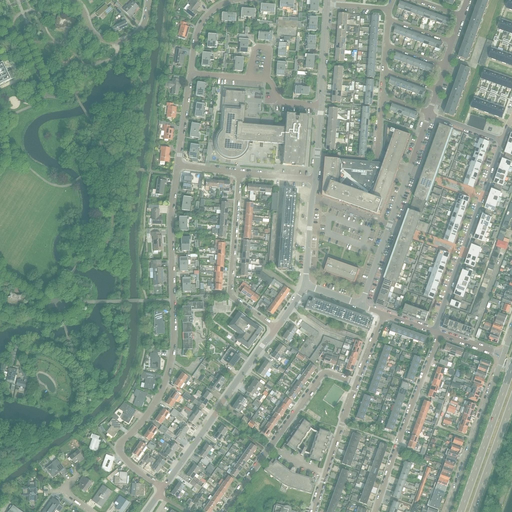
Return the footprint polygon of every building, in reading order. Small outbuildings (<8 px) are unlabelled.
[(190,0),(188,3),(191,5),(185,11),(193,18),(198,12),(195,10),(200,4),(195,0),(190,0)] [(476,9),(474,14),(483,17),(485,12),(486,7),(488,2),(481,0),(478,0),(477,4),(476,9)] [(133,11),(138,6),(132,1),(126,7),(127,8),(124,11),(130,16),(134,12),(133,11)] [(398,8),(405,10),(407,4),(400,1),(398,8)] [(407,4),(405,10),(411,12),(413,6),(407,4)] [(108,8),(105,5),(100,9),(99,9),(99,10),(96,13),(99,16),(103,13),(106,16),(114,8),(111,5),(108,8)] [(117,6),(118,8),(116,10),(122,16),(124,14),(119,9),(119,8),(117,6)] [(413,6),(411,12),(417,15),(419,8),(413,6)] [(419,8),(417,15),(423,17),(426,10),(419,8)] [(426,10),(423,17),(430,19),(432,13),(426,10)] [(432,13),(430,19),(436,21),(438,15),(432,13)] [(471,23),(469,28),(478,31),(479,26),(481,22),(483,17),(474,14),(472,18),(471,23)] [(438,15),(436,21),(442,24),(445,17),(438,15)] [(73,28),(75,19),(58,16),(56,25),(73,28)] [(122,29),(128,26),(125,21),(126,21),(124,17),(121,18),(122,22),(112,27),(114,31),(117,29),(118,31),(118,30),(119,31),(122,30),(122,29)] [(445,17),(442,24),(449,26),(451,20),(445,17)] [(502,20),(499,29),(504,31),(507,22),(502,20)] [(181,25),(178,35),(179,36),(178,38),(185,40),(185,37),(186,38),(189,27),(185,26),(186,23),(180,22),(180,24),(181,25)] [(394,33),(400,35),(402,29),(396,26),(394,33)] [(465,38),(464,43),(473,46),(474,41),(476,36),(478,31),(469,28),(467,33),(465,38)] [(402,29),(400,35),(406,37),(408,31),(402,29)] [(408,31),(406,37),(411,39),(414,33),(408,31)] [(414,33),(411,39),(417,41),(419,35),(414,33)] [(419,35),(417,41),(423,43),(425,37),(419,35)] [(92,42),(86,36),(85,36),(80,42),(80,43),(86,48),(87,48),(92,43),(92,42)] [(425,37),(423,43),(429,45),(431,39),(425,37)] [(431,39),(429,45),(434,47),(437,41),(431,39)] [(437,41),(434,47),(440,49),(443,43),(437,41)] [(460,52),(458,57),(467,60),(469,55),(471,51),(473,46),(464,43),(462,47),(460,52)] [(145,49),(137,44),(132,53),(140,58),(145,49)] [(492,48),(489,57),(494,59),(497,50),(492,48)] [(182,64),(184,55),(181,55),(181,50),(177,49),(175,63),(178,64),(178,66),(182,67),(182,64)] [(497,50),(494,59),(499,61),(502,52),(497,50)] [(502,52),(499,61),(504,63),(507,54),(502,52)] [(394,59),(401,61),(403,55),(396,53),(394,59)] [(403,55),(401,61),(407,64),(409,57),(403,55)] [(409,57),(407,64),(413,66),(415,59),(409,57)] [(415,59),(413,66),(419,68),(422,62),(415,59)] [(422,62),(419,68),(426,70),(428,64),(422,62)] [(10,80),(15,77),(12,70),(8,72),(7,70),(6,70),(2,63),(0,63),(0,84),(10,80)] [(428,64),(426,70),(432,73),(434,66),(428,64)] [(458,77),(456,82),(465,85),(467,80),(469,75),(471,69),(462,66),(460,72),(458,77)] [(64,69),(56,68),(54,77),(62,79),(64,69)] [(484,69),(481,78),(486,80),(490,71),(484,69)] [(490,71),(486,80),(491,82),(495,73),(490,71)] [(495,73),(491,82),(497,84),(500,75),(495,73)] [(500,75),(497,84),(502,86),(505,77),(500,75)] [(389,84),(395,86),(397,79),(391,77),(389,84)] [(505,77),(502,86),(507,88),(510,79),(505,77)] [(165,87),(168,87),(172,88),(172,94),(177,95),(179,86),(180,83),(179,83),(179,79),(172,79),(172,82),(166,81),(165,87)] [(397,79),(395,86),(400,88),(403,81),(397,79)] [(403,81),(400,88),(406,90),(409,83),(403,81)] [(452,92),(451,98),(460,101),(461,96),(463,90),(465,85),(456,82),(454,87),(452,92)] [(409,83),(406,90),(412,92),(414,85),(409,83)] [(414,85),(412,92),(418,94),(420,88),(414,85)] [(420,88),(418,94),(424,96),(426,90),(420,88)] [(204,90),(197,89),(196,96),(204,97),(205,94),(203,94),(204,90)] [(223,158),(226,159),(229,160),(232,160),(234,160),(237,159),(240,158),(242,157),(244,155),(246,153),(247,150),(248,149),(247,149),(247,146),(249,147),(249,145),(249,144),(252,144),(252,142),(267,143),(267,140),(269,140),(269,142),(284,144),(282,165),(300,166),(303,166),(303,164),(304,164),(306,129),(306,127),(307,127),(307,118),(286,116),(285,128),(243,124),(246,92),(223,90),(220,129),(217,132),(215,135),(214,138),(214,142),(214,145),(215,147),(216,150),(217,152),(219,155),(221,156),(223,158)] [(447,108),(445,114),(454,117),(456,111),(458,106),(460,101),(451,98),(449,103),(447,108)] [(474,98),(471,107),(476,109),(479,100),(474,98)] [(479,100),(476,109),(481,111),(485,101),(479,100)] [(485,101),(481,111),(486,112),(490,103),(485,101)] [(175,118),(176,108),(172,107),(173,104),(167,103),(166,106),(168,106),(166,117),(175,118)] [(490,103),(486,112),(491,114),(495,105),(490,103)] [(390,110),(397,113),(399,106),(392,104),(390,110)] [(495,105),(491,114),(497,116),(500,107),(495,105)] [(399,106),(397,113),(403,115),(405,109),(399,106)] [(500,107),(497,116),(502,118),(505,109),(500,107)] [(405,109),(403,115),(409,117),(411,111),(405,109)] [(203,111),(196,110),(195,117),(203,118),(204,115),(202,115),(203,111)] [(411,111),(409,117),(415,120),(418,113),(411,111)] [(399,165),(402,156),(410,135),(404,133),(405,131),(385,124),(383,152),(389,154),(386,161),(385,165),(379,162),(338,159),(326,158),(322,197),(381,217),(399,165)] [(440,124),(423,170),(427,172),(426,175),(435,178),(452,129),(440,124)] [(161,135),(164,136),(163,139),(172,140),(173,129),(169,129),(170,126),(164,125),(163,128),(165,128),(164,131),(161,131),(161,135)] [(74,138),(80,148),(90,141),(82,129),(78,132),(79,135),(74,138)] [(198,131),(191,130),(190,137),(199,138),(199,135),(198,135),(198,131)] [(480,138),(478,143),(487,147),(489,142),(480,138)] [(161,150),(159,165),(164,165),(164,162),(169,162),(169,158),(168,158),(170,148),(161,147),(160,150),(161,150)] [(190,151),(189,158),(193,158),(192,162),(197,162),(198,156),(197,156),(197,152),(190,151)] [(502,159),(501,164),(510,167),(511,162),(511,160),(511,158),(506,157),(505,159),(502,159)] [(501,164),(499,168),(508,172),(510,167),(501,164)] [(499,168),(497,173),(506,176),(508,172),(499,168)] [(497,173),(496,178),(505,181),(506,176),(497,173)] [(421,177),(414,197),(426,201),(433,181),(421,177)] [(496,184),(495,187),(502,189),(503,186),(505,181),(496,178),(494,183),(496,184)] [(153,189),(152,194),(162,195),(164,183),(166,183),(167,180),(157,179),(156,190),(153,189)] [(475,183),(465,179),(463,184),(473,187),(475,183)] [(191,184),(184,183),(183,190),(191,191),(192,188),(190,188),(191,184)] [(250,195),(250,197),(255,198),(255,195),(253,195),(253,191),(254,185),(248,184),(247,191),(251,191),(251,192),(250,192),(250,195)] [(285,188),(279,268),(286,269),(286,270),(293,271),(293,272),(293,270),(293,269),(292,268),(292,267),(292,266),(290,265),(289,265),(292,227),(293,227),(296,193),(295,193),(295,192),(294,191),(294,190),(294,189),(294,188),(290,187),(290,189),(285,188)] [(492,189),(490,194),(499,197),(501,192),(502,189),(495,187),(494,190),(492,189)] [(460,194),(458,199),(468,202),(469,197),(460,194)] [(490,194),(488,199),(497,202),(499,197),(490,194)] [(414,197),(412,203),(424,208),(426,201),(414,197)] [(214,204),(214,207),(228,208),(228,202),(227,202),(227,200),(220,199),(220,202),(221,202),(221,205),(214,204)] [(488,199),(486,203),(495,207),(497,202),(488,199)] [(190,204),(183,203),(182,210),(190,211),(191,208),(190,208),(190,204)] [(412,203),(409,210),(422,214),(424,208),(412,203)] [(495,207),(486,203),(485,208),(487,209),(486,212),(493,215),(496,216),(497,213),(494,211),(495,207)] [(152,205),(152,224),(162,224),(162,217),(159,217),(159,206),(152,205)] [(409,210),(385,278),(397,283),(416,230),(419,221),(422,214),(409,210)] [(483,214),(481,219),(490,222),(492,217),(493,215),(486,212),(485,215),(483,214)] [(273,213),(269,262),(273,265),(277,213),(273,213)] [(511,218),(506,216),(502,228),(507,230),(511,231),(511,218)] [(481,219),(479,224),(488,227),(490,222),(481,219)] [(419,221),(416,230),(426,234),(430,224),(419,221)] [(479,224),(477,229),(487,232),(488,227),(479,224)] [(477,229),(476,234),(485,237),(487,232),(477,229)] [(154,251),(162,251),(162,235),(160,235),(160,232),(151,232),(151,236),(153,236),(154,251)] [(477,240),(476,243),(482,245),(483,242),(485,237),(476,234),(474,239),(477,240)] [(73,235),(72,244),(84,246),(84,236),(73,235)] [(455,238),(445,235),(444,240),(453,243),(455,238)] [(211,248),(218,249),(225,249),(225,243),(223,243),(224,240),(216,240),(215,248),(211,248)] [(498,240),(496,246),(501,248),(503,249),(506,243),(498,240)] [(472,244),(470,249),(479,253),(481,248),(482,245),(476,243),(475,245),(472,244)] [(496,246),(492,256),(498,258),(501,248),(496,246)] [(470,249),(468,254),(478,258),(479,253),(470,249)] [(440,250),(438,255),(448,258),(449,253),(440,250)] [(468,254),(467,259),(476,262),(478,258),(468,254)] [(359,269),(331,259),(329,258),(327,264),(324,271),(355,282),(357,275),(357,274),(359,269)] [(468,265),(467,268),(473,270),(474,267),(476,262),(467,259),(465,264),(468,265)] [(151,260),(151,264),(151,268),(153,268),(153,285),(163,285),(163,267),(161,267),(161,264),(153,264),(153,260),(151,260)] [(463,270),(461,275),(470,278),(473,279),(476,271),(473,270),(467,268),(466,271),(463,270)] [(461,275),(459,280),(468,283),(470,278),(461,275)] [(424,280),(429,282),(438,285),(440,281),(430,277),(426,276),(424,280)] [(382,283),(383,284),(391,286),(394,288),(396,283),(397,283),(385,278),(384,281),(383,281),(382,283)] [(273,280),(270,284),(273,285),(275,283),(283,289),(281,291),(286,295),(290,290),(274,279),(273,280)] [(501,283),(504,284),(511,287),(511,281),(505,279),(511,281),(510,283),(503,281),(503,282),(501,282),(501,283)] [(459,280),(458,285),(467,288),(468,283),(459,280)] [(239,287),(242,290),(241,292),(246,295),(249,290),(250,290),(251,287),(253,284),(254,282),(252,281),(249,286),(243,281),(239,287)] [(380,288),(381,289),(390,292),(391,286),(383,284),(382,286),(381,286),(380,288)] [(511,287),(504,284),(503,286),(508,288),(506,291),(511,293),(511,287)] [(458,285),(456,289),(465,293),(467,288),(458,285)] [(378,294),(379,294),(380,294),(388,297),(390,292),(381,289),(380,291),(379,291),(378,294)] [(457,295),(456,298),(462,300),(463,298),(465,293),(456,289),(454,294),(457,295)] [(249,290),(246,295),(250,299),(254,293),(250,290),(249,290)] [(273,290),(271,292),(283,300),(286,295),(281,291),(279,294),(273,290)] [(17,295),(9,291),(7,293),(10,294),(4,304),(18,311),(26,297),(21,294),(20,295),(17,295)] [(435,294),(425,291),(424,295),(433,299),(435,294)] [(283,300),(271,292),(270,294),(276,298),(274,301),(279,305),(283,300)] [(254,293),(250,299),(255,302),(259,297),(254,293)] [(380,294),(379,294),(379,296),(377,296),(376,299),(378,299),(389,303),(391,298),(388,297),(380,294)] [(511,302),(511,299),(501,295),(497,294),(496,296),(503,299),(502,302),(511,305),(511,302)] [(305,307),(346,322),(369,329),(368,331),(371,323),(372,323),(375,316),(375,317),(375,316),(374,316),(373,316),(372,316),(371,316),(370,316),(369,318),(368,319),(344,310),(345,309),(312,298),(312,299),(311,299),(310,299),(309,299),(308,299),(307,299),(305,302),(307,303),(305,308),(305,307)] [(462,300),(456,298),(455,301),(452,300),(450,305),(459,309),(461,303),(462,300)] [(260,306),(262,303),(269,308),(267,311),(273,314),(276,310),(264,301),(261,299),(257,304),(260,306)] [(389,303),(378,299),(377,301),(376,301),(375,304),(387,308),(389,303)] [(266,300),(264,301),(276,310),(279,305),(274,301),(272,304),(266,300)] [(200,306),(203,306),(203,302),(188,303),(188,306),(182,306),(183,316),(182,316),(182,323),(183,323),(183,332),(183,340),(184,349),(183,349),(182,355),(187,356),(188,349),(192,349),(192,339),(188,339),(187,332),(192,332),(191,323),(187,323),(187,316),(191,316),(191,309),(200,309),(200,306)] [(501,309),(503,310),(503,311),(508,312),(511,306),(505,304),(502,303),(501,306),(502,306),(501,309)] [(402,313),(407,315),(410,306),(405,304),(402,313)] [(424,310),(420,320),(425,322),(428,312),(424,310)] [(155,334),(164,334),(164,326),(163,326),(163,311),(154,311),(155,334)] [(239,312),(228,326),(240,334),(236,340),(248,349),(255,339),(256,339),(259,334),(258,334),(262,329),(256,325),(244,317),(245,316),(239,312)] [(324,330),(326,326),(307,312),(305,316),(324,330)] [(502,313),(499,312),(497,318),(505,321),(507,315),(505,314),(502,313)] [(492,322),(494,322),(503,326),(505,321),(497,318),(494,317),(492,322)] [(442,328),(447,329),(450,320),(446,318),(442,328)] [(485,322),(484,325),(486,325),(502,331),(503,326),(494,322),(493,325),(490,324),(485,322)] [(389,331),(395,333),(398,326),(392,324),(389,331)] [(291,325),(287,331),(293,336),(296,332),(298,334),(299,334),(300,335),(302,332),(291,325)] [(486,325),(484,325),(483,328),(488,329),(488,328),(492,330),(490,333),(491,333),(500,336),(502,331),(486,325)] [(398,326),(395,333),(401,335),(404,328),(398,326)] [(468,326),(465,336),(470,338),(473,328),(468,326)] [(404,328),(401,335),(407,337),(409,330),(404,328)] [(409,330),(407,337),(413,339),(415,332),(409,330)] [(293,336),(287,331),(282,337),(290,343),(293,340),(291,339),(293,336)] [(342,336),(345,337),(346,335),(364,342),(366,338),(344,331),(342,336)] [(415,332),(413,339),(419,341),(421,334),(415,332)] [(490,333),(488,339),(498,342),(500,336),(491,333),(490,333)] [(421,334),(419,341),(425,343),(427,337),(421,334)] [(355,342),(354,346),(360,348),(362,342),(353,339),(352,342),(355,342)] [(443,351),(444,350),(449,352),(452,345),(446,343),(445,346),(442,345),(440,350),(443,351)] [(280,344),(275,350),(281,354),(283,352),(285,353),(287,350),(280,344)] [(292,349),(297,352),(298,352),(299,350),(291,344),(289,346),(292,349)] [(353,348),(352,352),(358,354),(360,348),(354,346),(351,345),(350,347),(353,348)] [(384,345),(382,351),(389,353),(392,347),(384,345)] [(452,345),(449,352),(455,354),(457,347),(452,345)] [(228,349),(225,354),(236,362),(240,357),(234,353),(236,350),(230,346),(228,349)] [(457,347),(455,354),(461,356),(463,350),(457,347)] [(281,354),(275,350),(271,356),(277,360),(281,354)] [(349,351),(347,357),(350,357),(356,360),(358,354),(352,352),(349,351)] [(382,351),(380,357),(387,359),(389,353),(382,351)] [(320,357),(325,359),(324,361),(329,363),(332,357),(332,354),(330,353),(329,356),(326,355),(326,353),(323,352),(320,357)] [(305,358),(298,353),(296,357),(302,361),(305,358)] [(159,369),(160,358),(157,358),(157,354),(151,354),(150,358),(152,358),(152,369),(159,369)] [(236,362),(225,354),(222,359),(222,358),(219,361),(225,365),(227,363),(233,367),(236,362)] [(332,357),(329,363),(335,365),(338,356),(332,354),(332,357)] [(349,360),(348,363),(354,365),(356,360),(350,357),(347,356),(346,359),(349,360)] [(414,356),(412,361),(419,364),(421,358),(414,356)] [(380,357),(378,362),(385,365),(387,359),(380,357)] [(473,362),(475,363),(479,364),(488,368),(490,362),(481,359),(480,362),(474,360),(473,362)] [(265,361),(261,367),(267,371),(269,368),(271,369),(273,367),(271,366),(271,365),(265,361)] [(412,361),(410,367),(417,370),(419,364),(412,361)] [(378,362),(376,368),(383,370),(385,365),(378,362)] [(303,369),(311,375),(316,367),(310,363),(305,370),(303,369)] [(354,365),(348,363),(346,369),(352,371),(354,365)] [(469,367),(473,369),(486,373),(488,368),(479,364),(475,363),(479,364),(477,368),(476,368),(477,367),(471,365),(470,365),(469,367)] [(445,367),(438,365),(435,373),(442,375),(445,367)] [(267,371),(261,367),(257,373),(265,379),(270,373),(267,371)] [(410,367),(408,373),(415,375),(417,370),(410,367)] [(473,369),(469,367),(468,369),(474,371),(473,375),(475,376),(484,379),(486,373),(473,369)] [(16,370),(10,368),(6,382),(14,384),(17,373),(16,373),(16,370)] [(376,368),(374,374),(381,376),(383,370),(376,368)] [(300,374),(307,380),(311,375),(303,369),(302,371),(304,373),(302,375),(300,374)] [(152,388),(154,380),(153,380),(153,377),(154,378),(155,374),(142,372),(141,378),(146,379),(144,387),(152,388)] [(182,372),(178,378),(184,383),(186,384),(190,378),(182,372)] [(212,375),(210,377),(216,381),(222,385),(226,380),(217,373),(215,377),(212,375)] [(415,375),(408,373),(406,379),(413,381),(415,375)] [(300,374),(296,379),(304,384),(307,380),(300,374)] [(374,374),(372,380),(379,382),(381,376),(374,374)] [(475,376),(473,375),(471,381),(482,385),(484,379),(475,376)] [(216,381),(210,377),(209,379),(212,381),(212,382),(214,384),(212,387),(211,386),(209,389),(214,392),(216,389),(218,391),(222,385),(216,381)] [(184,383),(178,378),(173,384),(179,388),(184,383)] [(16,385),(25,387),(26,382),(20,381),(21,380),(17,379),(16,385)] [(295,381),(293,384),(295,385),(300,389),(304,384),(296,379),(295,381)] [(433,379),(431,384),(438,387),(440,381),(433,379)] [(255,380),(250,385),(256,390),(261,384),(255,380)] [(372,380),(370,385),(377,388),(379,382),(372,380)] [(402,382),(400,388),(407,390),(409,384),(402,382)] [(293,388),(291,390),(297,394),(300,389),(295,385),(293,384),(292,383),(290,386),(293,388)] [(464,385),(472,388),(480,391),(482,386),(474,383),(472,386),(465,383),(464,385)] [(431,384),(429,390),(436,393),(438,387),(431,384)] [(256,390),(250,385),(246,391),(255,398),(257,395),(254,393),(256,390)] [(377,388),(370,385),(368,391),(375,394),(377,388)] [(405,396),(407,390),(400,388),(398,394),(405,396)] [(472,388),(470,394),(478,396),(480,391),(472,388)] [(287,391),(290,392),(288,395),(294,399),(297,394),(291,390),(289,389),(287,391)] [(141,407),(146,394),(136,390),(134,395),(137,396),(134,404),(141,407)] [(198,390),(196,392),(200,395),(203,397),(208,401),(212,395),(207,391),(203,397),(200,395),(201,393),(198,390)] [(436,393),(429,390),(427,396),(432,397),(431,400),(437,402),(438,397),(435,396),(436,393)] [(173,391),(169,397),(175,401),(177,403),(181,397),(173,391)] [(200,395),(196,392),(195,394),(199,397),(201,399),(199,402),(204,406),(208,401),(203,397),(200,395)] [(364,394),(362,400),(369,403),(371,397),(364,394)] [(403,402),(405,396),(398,394),(396,399),(403,402)] [(478,396),(470,394),(468,399),(476,402),(478,396)] [(284,400),(282,403),(288,407),(292,402),(283,395),(281,398),(284,400)] [(191,396),(189,399),(189,400),(196,405),(198,402),(191,397),(191,396)] [(240,396),(236,402),(242,406),(246,400),(240,396)] [(175,401),(169,397),(165,403),(171,407),(175,401)] [(401,408),(403,402),(396,399),(394,405),(401,408)] [(281,405),(279,407),(285,412),(288,407),(282,403),(279,400),(278,403),(281,405)] [(362,400),(360,406),(367,408),(369,403),(362,400)] [(424,400),(422,406),(428,408),(430,402),(424,400)] [(462,407),(464,407),(465,408),(473,411),(475,405),(465,401),(462,407)] [(244,407),(242,406),(236,402),(232,407),(240,413),(242,410),(244,407)] [(128,423),(135,410),(126,405),(124,408),(127,409),(121,419),(128,423)] [(183,408),(186,410),(190,413),(192,414),(198,419),(202,413),(200,411),(202,408),(196,405),(194,408),(196,409),(194,413),(184,406),(183,408)] [(399,413),(401,408),(394,405),(392,411),(399,413)] [(276,406),(273,411),(281,417),(285,412),(279,407),(276,406)] [(360,406),(358,412),(365,414),(367,408),(360,406)] [(422,406),(420,412),(426,414),(428,408),(422,406)] [(163,408),(159,414),(165,418),(169,412),(163,408)] [(463,410),(462,413),(471,416),(473,411),(465,408),(464,411),(463,410)] [(274,415),(272,417),(278,421),(281,417),(273,411),(271,413),(274,415)] [(397,419),(399,413),(392,411),(390,416),(397,419)] [(365,414),(358,412),(356,418),(363,420),(365,414)] [(420,412),(418,418),(424,420),(426,414),(420,412)] [(462,417),(461,419),(469,422),(471,416),(462,413),(461,416),(462,417)] [(165,418),(159,414),(155,420),(161,424),(165,418)] [(198,419),(192,414),(188,420),(194,424),(198,419)] [(268,415),(265,420),(268,422),(276,427),(274,426),(278,421),(272,417),(268,415)] [(244,416),(242,419),(240,421),(246,425),(249,420),(244,416)] [(395,425),(397,419),(390,416),(388,422),(395,425)] [(252,418),(249,423),(248,425),(252,428),(256,424),(253,422),(255,420),(252,418)] [(309,429),(311,425),(302,418),(284,443),(295,451),(296,448),(298,444),(299,445),(301,442),(300,441),(302,438),(303,438),(305,436),(304,435),(307,432),(309,430),(309,429)] [(418,418),(415,423),(422,426),(424,420),(418,418)] [(113,437),(121,425),(113,419),(109,423),(112,425),(107,432),(113,437)] [(459,422),(458,425),(467,428),(469,422),(461,419),(460,422),(459,422)] [(265,420),(261,425),(265,427),(271,431),(273,429),(274,430),(276,427),(268,422),(265,420)] [(392,431),(395,425),(388,422),(385,428),(392,431)] [(415,423),(413,429),(420,431),(422,426),(415,423)] [(151,424),(147,430),(153,435),(157,429),(151,424)] [(174,424),(173,426),(176,428),(179,430),(185,434),(189,428),(183,424),(180,428),(174,424)] [(265,427),(261,425),(260,427),(263,429),(261,432),(267,436),(271,431),(265,427)] [(467,428),(458,425),(457,427),(458,428),(457,431),(465,434),(467,428)] [(222,426),(218,431),(223,435),(227,429),(222,426)] [(237,437),(240,432),(236,429),(232,434),(237,437)] [(330,433),(319,429),(318,434),(317,433),(316,436),(317,437),(315,441),(314,441),(313,444),(314,444),(313,448),(312,448),(311,451),(312,451),(310,455),(309,458),(321,462),(330,433)] [(413,429),(411,435),(418,437),(420,431),(413,429)] [(153,435),(147,430),(143,436),(149,440),(153,435)] [(185,434),(179,430),(175,436),(181,440),(185,434)] [(223,435),(218,431),(214,437),(219,441),(223,435)] [(353,433),(350,439),(359,442),(361,436),(353,433)] [(96,451),(99,443),(96,442),(98,437),(92,434),(91,438),(93,438),(89,449),(96,451)] [(411,435),(409,441),(416,443),(418,437),(411,435)] [(461,446),(463,440),(449,435),(448,437),(452,439),(450,442),(461,446)] [(350,439),(348,445),(356,448),(359,442),(350,439)] [(140,441),(136,447),(142,451),(146,445),(140,441)] [(164,441),(163,443),(174,452),(179,446),(173,442),(170,446),(164,441)] [(416,443),(409,441),(407,446),(414,449),(416,443)] [(174,452),(163,443),(161,446),(164,448),(164,449),(167,451),(165,453),(163,452),(161,455),(166,458),(168,456),(170,457),(174,452)] [(251,443),(247,449),(253,453),(257,448),(251,443)] [(380,443),(378,449),(385,451),(387,445),(380,443)] [(206,444),(202,449),(208,453),(209,451),(212,448),(206,444)] [(451,446),(450,450),(458,453),(460,447),(451,444),(450,446),(451,446)] [(348,445),(346,451),(354,454),(356,448),(348,445)] [(142,451),(136,447),(132,453),(138,457),(142,451)] [(202,449),(198,455),(204,459),(206,456),(209,458),(213,461),(215,458),(214,457),(211,455),(208,453),(202,449)] [(247,449),(244,453),(250,458),(253,453),(247,449)] [(378,449),(376,455),(383,457),(385,451),(378,449)] [(447,449),(445,455),(456,459),(458,453),(450,450),(447,449)] [(82,460),(84,459),(77,450),(69,457),(74,463),(80,458),(82,460)] [(346,451),(344,457),(352,460),(354,454),(346,451)] [(242,456),(240,458),(246,462),(250,458),(244,453),(241,452),(240,454),(242,456)] [(110,468),(113,460),(110,459),(111,457),(106,455),(103,466),(110,468)] [(376,455),(374,461),(381,463),(383,457),(376,455)] [(445,455),(443,460),(454,464),(456,459),(445,455)] [(151,457),(149,459),(155,463),(161,467),(165,462),(159,458),(157,461),(151,457)] [(239,460),(237,463),(243,467),(246,462),(240,458),(238,457),(236,459),(239,460)] [(352,460),(344,457),(342,463),(350,466),(352,460)] [(155,463),(149,459),(148,458),(144,462),(147,464),(149,462),(151,463),(151,464),(154,466),(151,469),(157,473),(161,467),(155,463)] [(291,468),(291,469),(290,471),(273,458),(263,470),(282,484),(283,485),(287,487),(289,487),(311,494),(315,479),(295,473),(296,471),(296,470),(296,469),(296,468),(295,468),(294,467),(293,467),(292,467),(292,468),(291,468)] [(64,475),(67,472),(57,459),(45,468),(53,477),(61,471),(64,475)] [(443,460),(441,466),(452,470),(454,464),(443,460)] [(374,461),(372,467),(379,469),(381,463),(374,461)] [(405,462),(403,468),(409,470),(411,464),(405,462)] [(231,466),(239,472),(243,467),(237,463),(233,468),(231,466)] [(194,464),(190,470),(196,474),(200,468),(194,464)] [(239,472),(231,466),(229,468),(232,470),(230,473),(236,477),(239,472)] [(441,466),(439,472),(450,475),(452,470),(441,466)] [(372,467),(370,472),(377,475),(379,469),(372,467)] [(342,469),(340,475),(347,478),(349,472),(342,469)] [(116,470),(107,477),(109,479),(114,475),(118,472),(116,470)] [(190,470),(186,475),(192,479),(194,476),(197,478),(199,476),(196,474),(190,470)] [(118,472),(114,475),(115,476),(114,484),(118,484),(118,483),(126,484),(127,475),(124,475),(124,472),(119,472),(118,472)] [(370,472),(367,478),(375,481),(377,475),(370,472)] [(430,475),(431,475),(432,475),(436,477),(437,477),(448,481),(450,475),(439,472),(437,477),(436,477),(436,475),(430,473),(430,475)] [(226,478),(224,480),(230,485),(234,480),(225,474),(224,476),(226,478)] [(340,475),(338,481),(345,484),(347,478),(340,475)] [(431,475),(431,477),(436,479),(435,483),(446,487),(448,481),(437,477),(436,477),(432,475),(431,475)] [(85,491),(92,482),(83,476),(80,480),(82,481),(78,486),(85,491)] [(367,478),(365,484),(372,487),(375,481),(367,478)] [(219,484),(227,490),(230,485),(224,480),(224,481),(222,479),(218,483),(219,484)] [(23,487),(21,488),(23,490),(23,494),(21,495),(23,497),(27,497),(27,501),(29,502),(30,501),(34,501),(35,502),(37,500),(37,496),(35,495),(37,493),(37,489),(35,488),(37,487),(37,482),(35,481),(34,482),(30,483),(28,481),(27,483),(27,487),(23,487)] [(338,481),(336,487),(343,489),(345,484),(338,481)] [(179,482),(175,488),(180,492),(183,494),(185,492),(182,490),(185,486),(179,482)] [(435,483),(433,489),(444,492),(446,487),(435,483)] [(143,496),(144,487),(141,487),(141,484),(132,484),(131,495),(143,496)] [(219,488),(217,490),(223,495),(227,490),(219,484),(217,486),(219,488)] [(365,484),(363,490),(370,493),(372,487),(365,484)] [(101,505),(111,492),(103,486),(98,492),(96,495),(93,500),(96,502),(101,505)] [(336,487),(334,493),(341,495),(343,489),(336,487)] [(175,488),(171,493),(177,497),(178,495),(181,497),(182,496),(183,494),(180,492),(175,488)] [(432,491),(431,494),(442,498),(444,492),(433,489),(431,488),(431,490),(432,491)] [(217,490),(214,495),(220,499),(223,495),(217,490)] [(363,490),(361,496),(368,499),(370,493),(363,490)] [(401,493),(395,490),(392,496),(399,499),(401,493)] [(334,493),(332,499),(339,501),(341,495),(334,493)] [(431,494),(429,500),(440,504),(442,498),(431,494)] [(210,495),(208,499),(216,504),(220,499),(214,495),(213,497),(210,495)] [(120,511),(122,511),(129,503),(120,496),(116,501),(119,504),(116,508),(120,511)] [(368,499),(361,496),(359,502),(366,505),(368,499)] [(41,508),(38,511),(53,511),(55,510),(58,511),(59,511),(63,507),(59,504),(60,503),(52,498),(48,504),(49,505),(48,507),(47,507),(44,511),(41,508)] [(204,503),(207,505),(213,509),(216,504),(208,499),(209,499),(205,504),(204,503)] [(332,499),(329,505),(336,507),(339,501),(332,499)] [(440,504),(429,500),(427,506),(438,510),(440,504)] [(393,501),(391,507),(397,510),(399,503),(393,501)] [(207,505),(204,503),(203,506),(205,507),(203,510),(205,511),(210,511),(213,509),(207,505)]
